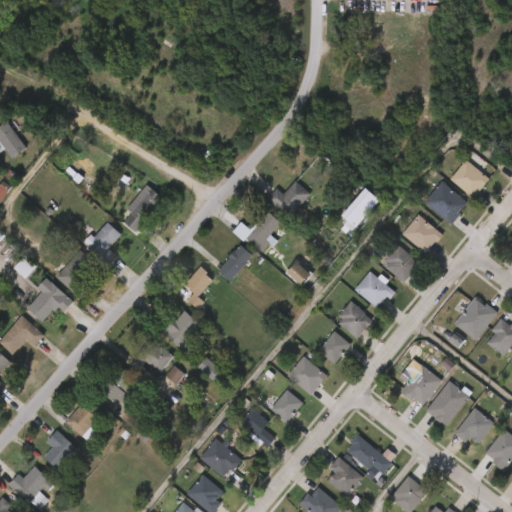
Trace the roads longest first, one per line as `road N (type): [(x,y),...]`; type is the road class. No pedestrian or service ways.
road 1 (residential): [(318,0),(314,64),(286,123),(0,439)]
road 2 (residential): [(251,511),(511,201)]
road 3 (residential): [(354,392),(503,511)]
road 4 (residential): [(70,119),(208,205)]
